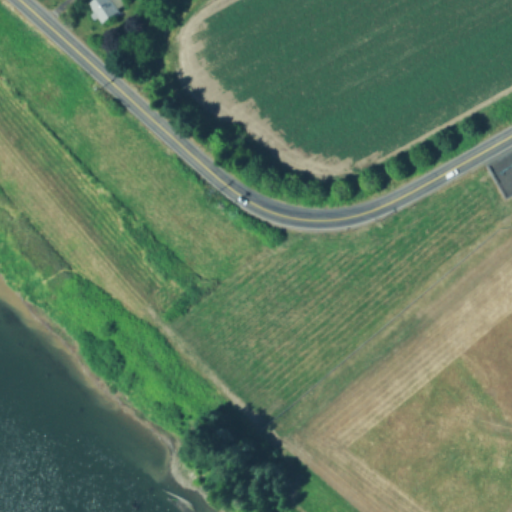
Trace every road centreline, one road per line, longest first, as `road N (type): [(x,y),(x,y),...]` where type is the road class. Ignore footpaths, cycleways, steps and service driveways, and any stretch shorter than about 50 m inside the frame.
road 1 (tertiary): [(17,0),(203,170)]
road 2 (tertiary): [(203,170),(241,200),(307,221),(357,215),(410,192)]
road 3 (track): [(430,354),(511,472)]
